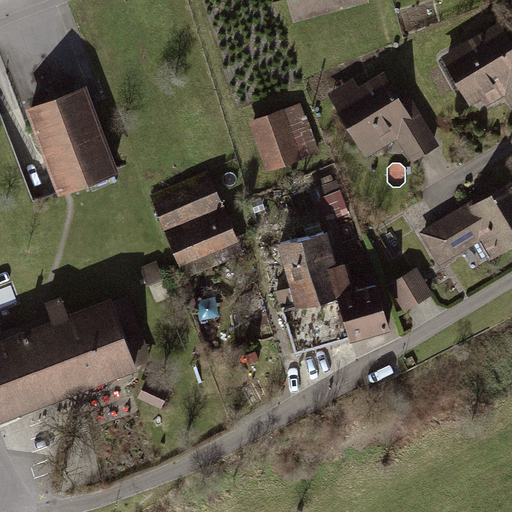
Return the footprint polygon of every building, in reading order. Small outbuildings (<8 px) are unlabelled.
[(289,0),(294,24),(371,3),(369,0),(289,0)] [(511,40),(502,21),(442,59),(467,103),(483,93),(490,107),(506,96),(511,104),(511,40)] [(414,159),(442,142),(409,87),(399,93),(386,72),(361,87),(354,75),(329,90),(366,151),(398,132),(414,159)] [(115,170),(85,92),(75,95),(43,107),(33,111),(63,189),(115,170)] [(303,103),(251,121),(269,171),(320,153),(303,103)] [(241,244),(212,171),(149,196),(178,269),(241,244)] [(511,178),(416,232),(437,269),(482,244),(490,257),(511,244),(511,178)] [(319,189),(330,220),(352,213),(341,181),(319,189)] [(335,262),(329,232),(280,243),(289,286),(277,288),(281,306),(335,294),(344,335),(388,325),(378,280),(353,285),(347,259),(335,262)] [(433,292),(419,268),(391,283),(404,307),(433,292)] [(0,416),(64,392),(131,366),(105,294),(62,310),(54,293),(37,300),(45,316),(1,332),(0,332),(0,416)]
